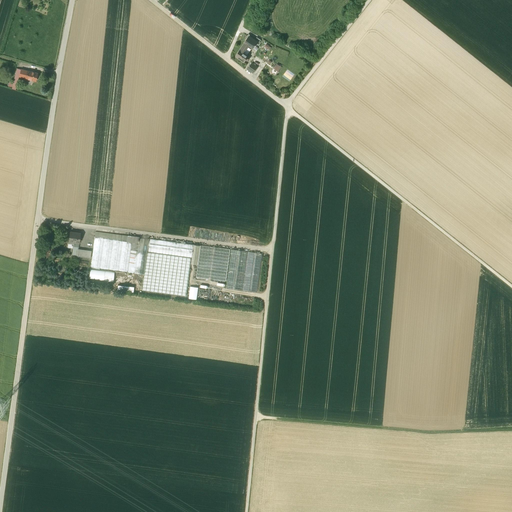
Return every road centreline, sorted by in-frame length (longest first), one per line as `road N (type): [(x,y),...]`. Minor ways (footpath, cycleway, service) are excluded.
road 1 (tertiary): [(70,4),(0,507)]
road 2 (track): [(246,511),(289,108)]
road 3 (track): [(270,94),(511,287)]
road 4 (track): [(255,415),(511,428)]
road 5 (residential): [(150,0),(270,94)]
road 6 (track): [(285,106),(370,0)]
